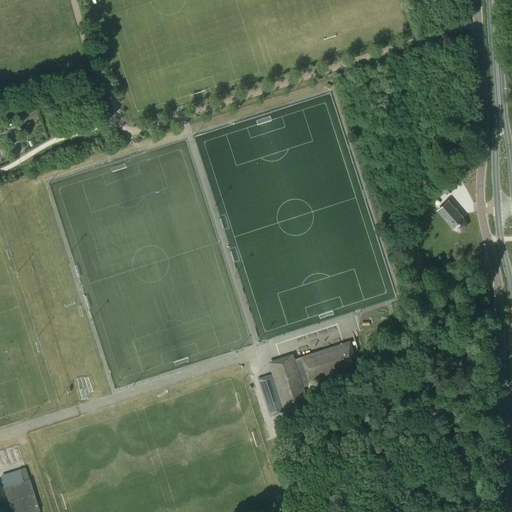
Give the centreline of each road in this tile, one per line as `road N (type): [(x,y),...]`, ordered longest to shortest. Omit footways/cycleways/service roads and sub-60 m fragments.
road 1 (unclassified): [(352,319),(0,436)]
road 2 (track): [(305,511),(388,368),(466,268),(494,266)]
road 3 (track): [(119,119),(35,147),(0,172)]
